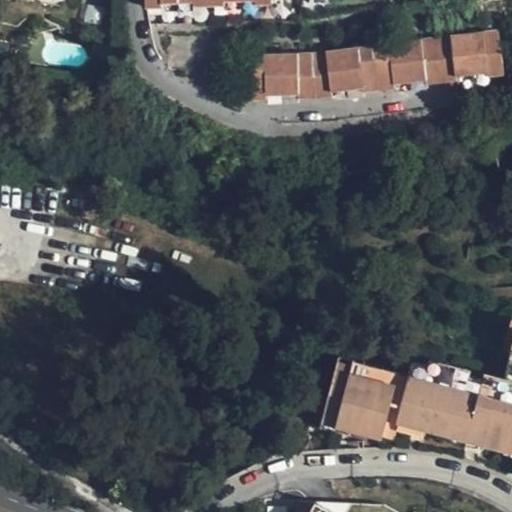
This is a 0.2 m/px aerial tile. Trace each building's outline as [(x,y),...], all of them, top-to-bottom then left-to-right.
[(496,27),(248,47),(249,90),(264,91),(265,87),(293,86),(295,91),(324,90),(325,84),(356,82),(358,86),(386,83),(386,76),(417,73),(419,78),(450,73),(449,69),(471,67),(472,70),(501,68),(496,27)] [(478,240),(461,235),(457,248),(474,252),(478,240)] [(511,349),(503,385),(414,362),(409,376),(338,359),(321,417),(321,421),(322,421),(337,425),(391,439),(396,427),(409,430),(411,422),(427,427),(454,434),(452,440),(465,444),(466,436),(484,442),(482,449),(511,457),(511,349)] [(333,433),(337,425),(322,421),(321,421),(318,430),(333,433)] [(425,434),(427,427),(411,422),(409,430),(425,434)] [(465,444),(482,449),(484,442),(466,436),(465,444)]
